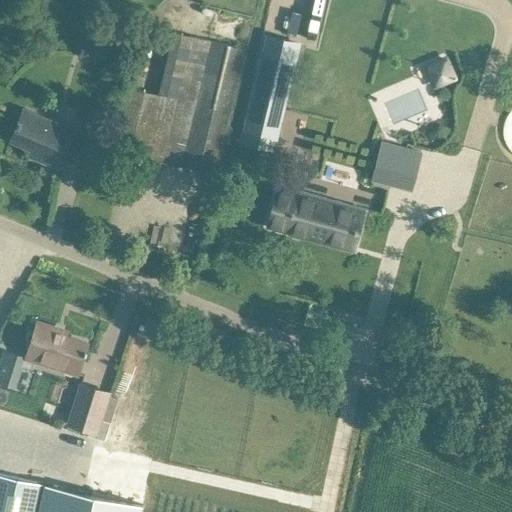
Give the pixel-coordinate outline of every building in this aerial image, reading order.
[(0,0),(0,19),(17,22),(20,0),(0,0)] [(113,34),(88,26),(79,58),(108,66),(116,40),(112,39),(113,34)] [(126,87),(116,131),(111,150),(216,174),(245,48),(173,32),(158,95),(126,87)] [(241,142),(274,149),(294,59),(270,54),(259,103),(250,101),(241,142)] [(447,58),(427,67),(435,86),(455,77),(447,58)] [(24,109),(19,120),(11,139),(41,151),(38,158),(58,167),(73,130),(24,109)] [(380,143),(371,175),(412,186),(421,154),(380,143)] [(276,191),(273,205),(267,224),(355,248),(365,210),(300,192),(298,197),(276,191)] [(38,322),(32,341),(26,358),(78,374),(84,354),(85,355),(87,350),(85,349),(87,344),(53,333),(55,328),(38,322)] [(2,350),(0,356),(0,384),(16,390),(25,359),(2,350)] [(80,383),(67,425),(95,433),(108,391),(80,383)] [(0,474),(0,511),(128,511),(130,502),(0,474)]
